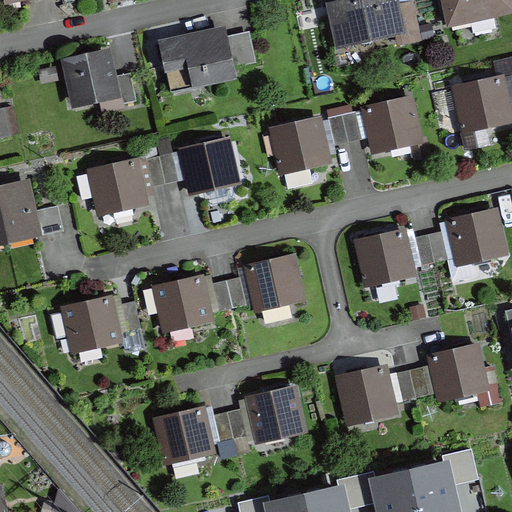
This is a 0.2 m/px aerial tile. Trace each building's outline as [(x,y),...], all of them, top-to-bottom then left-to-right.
[(395,0),(368,0),(324,10),(334,53),(388,40),(390,51),(420,44),(412,9),(399,12),(395,0)] [(511,0),(445,0),(450,22),(511,7),(511,0)] [(225,31),(151,47),(163,102),(230,87),(228,75),(256,69),(249,38),(227,42),(225,31)] [(72,118),(121,106),(115,82),(108,55),(60,67),(72,118)] [(115,82),(121,106),(122,109),(137,105),(130,78),(115,82)] [(511,79),(503,82),(510,108),(511,107),(511,79)] [(511,127),(511,116),(510,108),(503,82),(454,95),(465,139),(511,127)] [(358,111),(360,118),(366,145),(369,157),(420,146),(410,99),(358,111)] [(0,142),(20,138),(13,110),(0,112),(0,142)] [(346,150),(366,145),(360,118),(340,122),(346,150)] [(333,178),(328,154),(322,126),(320,121),(265,133),(278,190),(333,178)] [(322,126),(328,154),(346,150),(340,122),(322,126)] [(178,151),(180,157),(186,188),(188,198),(239,188),(229,141),(178,151)] [(163,193),(186,188),(180,157),(156,162),(157,167),(163,193)] [(151,209),(148,196),(143,170),(141,162),(86,173),(96,220),(151,209)] [(143,170),(148,196),(163,193),(157,167),(143,170)] [(31,185),(0,190),(0,217),(6,247),(64,236),(58,207),(36,211),(31,185)] [(500,215),(446,226),(455,270),(509,259),(500,215)] [(406,235),(354,246),(365,294),(416,283),(406,235)] [(442,237),(430,239),(435,263),(447,260),(442,237)] [(435,263),(430,239),(417,242),(422,266),(435,263)] [(240,269),(242,280),(249,310),(251,317),(303,305),(292,257),(240,269)] [(249,310),(242,280),(225,284),(232,314),(249,310)] [(214,324),(213,318),(206,288),(204,281),(152,293),(161,336),(214,324)] [(206,288),(213,318),(232,314),(225,284),(206,288)] [(121,349),(118,336),(113,314),(111,303),(62,314),(72,359),(121,349)] [(113,314),(118,336),(135,332),(130,310),(113,314)] [(426,357),(429,375),(433,396),(435,405),(490,395),(481,347),(426,357)] [(396,419),(393,404),(389,382),(387,370),(332,381),(341,430),(396,419)] [(413,400),(433,396),(429,375),(409,378),(413,400)] [(389,382),(393,404),(413,400),(409,378),(389,382)] [(242,399),(244,411),(249,434),(251,445),(303,434),(294,388),(242,399)] [(212,455),(209,442),(204,419),(203,411),(155,421),(164,465),(212,455)] [(231,437),(249,434),(244,411),(226,414),(231,437)] [(204,419),(209,442),(231,437),(226,414),(204,419)] [(463,511),(453,466),(419,473),(427,511),(463,511)] [(427,511),(419,473),(384,479),(391,511),(427,511)] [(354,511),(349,484),(312,492),(316,511),(354,511)] [(316,511),(312,492),(276,500),(278,511),(316,511)] [(46,511),(66,511),(59,502),(46,511)]
